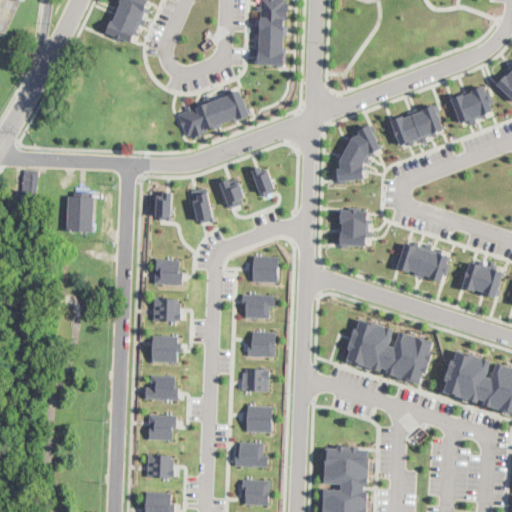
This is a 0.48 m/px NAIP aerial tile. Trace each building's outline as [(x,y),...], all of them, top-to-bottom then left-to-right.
[(150,0),(147,6),(151,8),(149,12),(147,11),(144,17),(148,19),(145,25),(142,24),(139,30),(141,31),(139,35),(136,34),(133,41),(126,38),(125,41),(113,36),(114,34),(108,31),(113,19),(114,19),(116,16),(113,15),(118,4),(120,5),(123,1),(121,0),(150,0)] [(291,14),(287,14),(287,16),(289,16),(287,64),(284,64),(284,66),(278,66),(278,63),(275,63),(275,64),(269,64),(269,63),(260,63),(260,55),(256,54),(256,52),(254,52),(255,47),(259,48),(259,44),(261,44),(261,35),(260,35),(260,31),(256,31),(256,25),(260,25),(260,21),(262,21),(262,10),(258,9),(258,5),(263,5),(263,0),(287,0),(287,3),(291,3),(291,14)] [(511,95),(505,88),(502,90),(498,86),(500,84),(498,82),(500,80),(499,79),(505,74),(506,75),(508,72),(509,73),(510,72),(508,70),(511,66),(511,95)] [(489,94),(490,94),(495,110),(487,112),(488,117),(484,118),(484,116),(477,118),(478,121),(474,123),(474,122),(472,122),(470,119),(462,122),(456,105),(453,106),(451,100),(453,99),(453,97),(455,96),(455,94),(465,91),(466,93),(473,91),(473,88),(485,84),(489,94)] [(232,88),(233,92),(242,88),(251,113),(247,114),(248,116),(235,121),(234,118),(223,122),(224,125),(214,128),(213,126),(208,128),(209,130),(201,133),(202,135),(193,138),(192,134),(188,135),(179,112),(188,109),(186,105),(191,104),(192,107),(206,102),(205,97),(211,95),(213,99),(228,94),(226,90),(232,88)] [(431,102),(432,104),(436,103),(445,127),(437,130),(439,134),(435,136),(434,133),(427,136),(428,139),(422,142),(421,138),(414,141),(415,143),(412,145),(410,141),(402,144),(400,137),(397,138),(392,126),(395,125),(392,119),(405,114),(405,116),(409,114),(408,111),(418,108),(419,111),(424,109),(424,107),(426,107),(425,105),(431,102)] [(368,123),(368,125),(371,123),(382,147),(375,151),(376,154),(374,156),(372,153),(369,154),(364,163),(369,164),(369,168),(366,169),(366,179),(351,180),(352,182),(342,182),(341,179),(339,179),(338,170),(340,170),(340,167),(342,167),(342,161),(340,158),(343,152),(345,153),(350,143),(349,141),(353,135),(354,136),(361,132),(359,129),(362,128),(361,126),(368,123)] [(262,165),(264,169),(269,167),(277,186),(273,188),(274,190),(264,195),(253,168),(262,165)] [(37,205),(37,207),(22,206),(26,169),(41,171),(37,205)] [(233,184),(241,181),(247,195),(243,197),(245,202),(232,207),(226,192),(225,192),(222,180),(230,177),(233,184)] [(215,216),(216,220),(212,221),(212,220),(203,222),(202,219),(200,219),(193,189),(209,186),(216,216),(215,216)] [(174,191),(173,219),(162,218),(162,215),(158,215),(159,194),(165,195),(165,190),(174,191)] [(92,193),(92,197),(96,197),(95,231),(70,230),(71,196),(76,196),(76,192),(92,193)] [(373,218),(373,223),(369,223),(368,229),(374,229),(374,234),(372,234),(372,236),(368,236),(368,244),(352,245),(352,244),(350,244),(350,246),(343,246),(343,244),(342,244),(342,241),(341,241),(341,226),(344,226),(344,221),(343,221),(343,209),(369,209),(369,218),(373,218)] [(420,241),(419,244),(451,255),(449,262),(452,263),(448,275),(445,274),(443,281),(430,277),(431,275),(427,273),(426,277),(415,273),(416,270),(412,269),(412,270),(409,269),(408,270),(401,268),(402,267),(399,266),(399,265),(397,264),(399,258),(402,258),(402,257),(401,256),(407,241),(413,243),(415,239),(420,241)] [(281,255),(279,281),(254,280),(255,270),(251,270),(251,260),(255,260),(256,254),(281,255)] [(186,270),(185,283),(180,283),(180,284),(173,284),(173,283),(157,282),(158,270),(159,270),(159,261),(158,261),(158,257),(182,258),(182,270),(186,270)] [(485,260),(484,264),(505,270),(500,287),(503,288),(501,295),(498,294),(498,295),(495,295),(487,293),(487,294),(481,292),(481,289),(477,287),(476,290),(464,286),(466,279),(463,278),(467,266),(470,267),(472,260),(480,262),(481,259),(485,260)] [(262,292),(261,293),(277,293),(277,305),(272,305),(271,317),(247,316),(247,306),(244,306),(244,292),(256,293),(256,292),(262,292)] [(183,301),(182,312),(183,312),(183,319),(179,319),(179,320),(156,319),(157,306),(156,306),(156,304),(157,304),(157,299),(156,299),(156,296),(181,297),(180,301),(183,301)] [(396,327),(391,344),(396,345),(401,329),(435,340),(432,352),(434,352),(428,372),(425,372),(422,382),(388,372),(389,368),(383,366),(382,369),(349,359),(352,348),(349,347),(356,327),(358,328),(362,317),(396,327)] [(277,330),(277,355),(254,355),(254,354),(249,354),(250,341),(253,341),(254,330),(277,330)] [(184,351),(180,351),(179,361),(154,360),(155,334),(181,335),(180,341),(184,341),(184,351)] [(459,348),(493,359),(488,375),(494,377),(499,361),(511,365),(511,411),(485,403),(487,399),(480,397),(479,401),(446,390),(449,379),(447,378),(452,363),(454,358),(456,359),(459,348)] [(271,367),(271,390),(247,389),(247,388),(243,388),(243,381),(245,381),(245,371),(247,371),(248,366),(271,367)] [(181,385),(180,398),(162,399),(162,398),(147,397),(147,394),(148,394),(148,388),(147,388),(147,385),(153,386),(154,374),(178,375),(177,385),(181,385)] [(275,405),(274,431),(248,430),(249,420),(245,420),(246,409),(249,410),(249,404),(275,405)] [(175,413),(175,414),(179,414),(179,427),(178,428),(175,428),(174,439),(151,438),(151,435),(152,435),(152,425),(151,425),(151,413),(175,413)] [(266,441),(265,453),(271,454),(270,465),(254,465),(254,466),(249,466),(249,465),(237,464),(237,451),(241,451),(241,440),(266,441)] [(360,445),(360,448),(371,448),(370,484),(366,484),(366,489),(370,489),(368,511),(325,511),(326,488),(343,489),(343,482),(327,482),(328,446),(339,447),(339,444),(360,445)] [(176,475),(172,475),(172,476),(149,476),(150,453),(174,454),(174,458),(176,458),(176,475)] [(257,477),(257,478),(271,479),(271,504),(247,503),(247,491),(244,491),(244,478),(257,477)] [(177,511),(173,511),(148,511),(149,490),(174,491),(174,501),(177,501),(177,511)]
